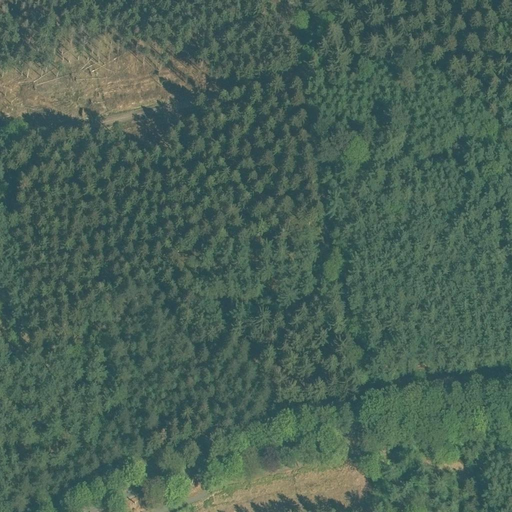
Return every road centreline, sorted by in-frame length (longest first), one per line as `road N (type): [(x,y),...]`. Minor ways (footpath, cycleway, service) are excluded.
road 1 (track): [(366,431),(364,354),(338,311),(291,0)]
road 2 (tertiary): [(91,511),(168,479),(282,447),(511,413)]
road 3 (track): [(0,144),(282,81),(316,59),(350,0)]
